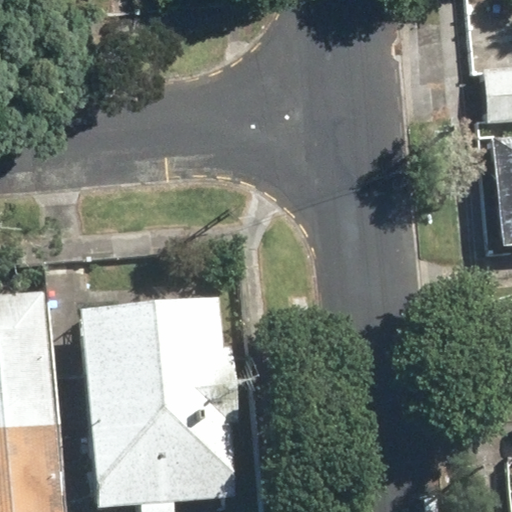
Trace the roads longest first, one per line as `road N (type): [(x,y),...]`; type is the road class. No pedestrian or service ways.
road 1 (residential): [(342,110),(379,511)]
road 2 (residential): [(342,110),(0,141)]
